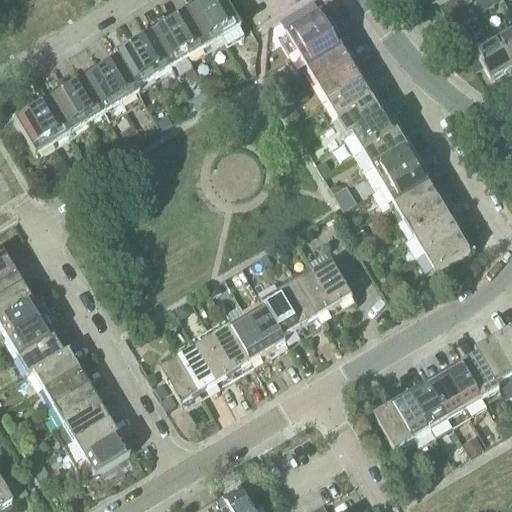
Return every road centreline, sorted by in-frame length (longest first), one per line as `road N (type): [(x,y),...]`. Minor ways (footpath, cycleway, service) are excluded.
road 1 (residential): [(183,479),(28,217)]
road 2 (residential): [(319,399),(465,308),(511,264)]
road 3 (residential): [(511,146),(415,68),(366,0)]
road 4 (residential): [(0,81),(137,0)]
road 5 (residential): [(183,479),(319,399)]
road 6 (unclassified): [(387,511),(319,399)]
